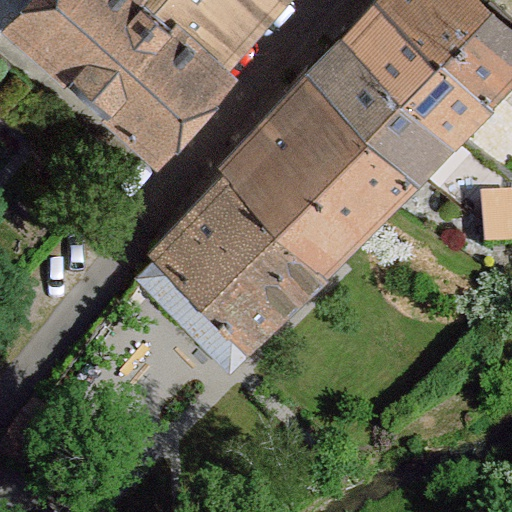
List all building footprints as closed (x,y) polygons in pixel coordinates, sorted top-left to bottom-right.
[(158,0),(35,0),(21,16),(154,133),(222,57),(158,0)] [(158,0),(222,57),(268,0),(158,0)] [(385,0),(389,3),(440,50),(484,5),(478,0),(385,0)] [(389,3),(357,36),(408,85),(440,50),(389,3)] [(511,65),(511,32),(484,5),(440,50),(491,87),(511,65)] [(357,36),(322,71),(417,169),(453,128),(408,85),(357,36)] [(453,128),(491,87),(440,50),(408,85),(453,128)] [(322,71),(264,135),(359,225),(417,169),(322,71)] [(264,135),(232,167),(329,261),(359,225),(264,135)] [(232,167),(161,246),(167,251),(250,337),(329,261),(232,167)] [(511,194),(486,196),(489,224),(511,221),(511,194)] [(511,221),(489,224),(490,245),(511,243),(511,221)] [(250,337),(167,251),(149,267),(233,354),(250,337)] [(78,459),(25,420),(5,450),(59,488),(78,459)]
